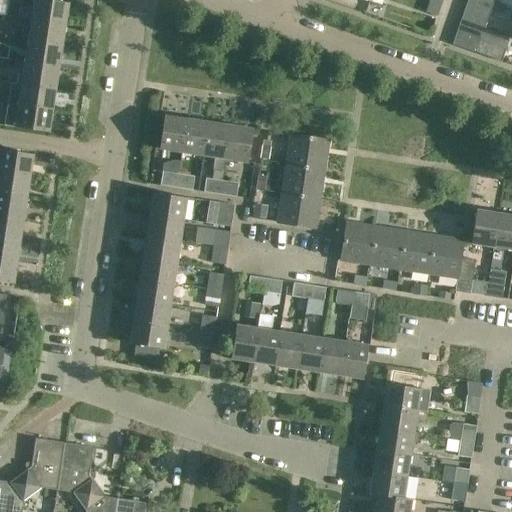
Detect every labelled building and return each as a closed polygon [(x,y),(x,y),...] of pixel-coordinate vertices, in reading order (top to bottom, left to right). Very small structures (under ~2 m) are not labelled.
[(31,20),(65,25),(68,3),(45,0),(34,0),(33,8),(19,6),(17,19),(31,21),(31,20)] [(430,0),(426,13),(437,16),(438,17),(443,1),(438,0),(430,0)] [(485,27),(494,0),(467,0),(467,1),(461,20),(485,27)] [(62,47),(65,25),(31,20),(31,21),(28,41),(62,47)] [(461,20),(460,24),(452,45),(476,53),(485,27),(461,20)] [(510,36),(485,27),(476,53),(501,62),(505,50),(506,50),(510,36)] [(58,68),(62,47),(28,41),(25,63),(58,68)] [(16,84),(55,90),(58,68),(25,63),(23,75),(18,74),(16,84)] [(18,106),(52,111),(55,90),(16,84),(11,83),(7,104),(18,106)] [(52,111),(18,106),(15,128),(49,133),(52,111)] [(181,153),(186,119),(164,116),(159,150),(181,153)] [(208,123),(186,119),(181,153),(203,156),(208,123)] [(208,123),(203,156),(215,158),(212,179),(206,179),(204,193),(221,195),(223,181),(226,160),(225,160),(230,126),(208,123)] [(253,130),(230,126),(225,160),(226,160),(247,163),(253,130)] [(290,135),(286,165),(320,170),(324,171),(326,155),(322,153),(324,142),(328,142),(328,141),(290,135)] [(261,146),(259,159),(268,160),(270,147),(261,146)] [(0,171),(30,176),(33,155),(0,149),(0,171)] [(318,182),(320,170),(286,165),(282,194),(315,199),(319,200),(322,184),(318,182)] [(0,193),(27,198),(30,176),(0,171),(0,193)] [(162,172),(162,174),(151,172),(149,184),(176,189),(178,174),(162,172)] [(195,177),(178,174),(176,189),(192,191),(195,177)] [(257,176),(255,189),(265,190),(266,177),(257,176)] [(238,184),(223,181),(221,195),(236,198),(238,184)] [(0,216),(23,220),(27,198),(0,193),(0,216)] [(153,193),(149,215),(183,220),(186,198),(153,193)] [(313,211),(315,199),(282,194),(277,223),(315,229),(317,213),(313,211)] [(232,222),(234,205),(220,203),(218,220),(232,222)] [(254,204),(252,217),(266,219),(268,206),(254,204)] [(493,247),(498,214),(476,210),(471,244),(493,247)] [(511,216),(498,214),(493,247),(511,250),(511,216)] [(183,220),(149,215),(146,236),(180,241),(183,220)] [(0,238),(20,241),(23,220),(0,216),(0,238)] [(376,228),(360,225),(358,229),(347,227),(347,223),(346,223),(340,261),(370,265),(376,232),(376,228)] [(216,230),(213,247),(227,249),(230,233),(216,230)] [(387,234),(376,232),(370,265),(399,270),(404,236),(405,232),(389,230),(387,234)] [(416,238),(404,236),(399,270),(428,274),(433,241),(434,237),(418,234),(416,238)] [(146,236),(143,258),(176,263),(180,241),(146,236)] [(0,260),(17,263),(20,241),(0,238),(0,260)] [(445,242),(433,241),(428,274),(457,279),(463,241),(447,239),(445,242)] [(227,249),(213,247),(211,263),(225,265),(227,249)] [(143,258),(140,279),(173,285),(176,263),(143,258)] [(0,260),(0,282),(13,284),(17,263),(0,260)] [(209,273),(207,289),(221,291),(223,275),(209,273)] [(247,290),(263,293),(266,279),(249,276),(247,290)] [(136,301),(170,306),(173,285),(140,279),(136,301)] [(266,279),(263,293),(280,295),(282,281),(266,279)] [(472,280),(469,294),(486,297),(488,283),(472,280)] [(384,282),(383,290),(394,291),(395,284),(384,282)] [(291,297),(307,299),(309,285),(293,283),(291,297)] [(504,285),(488,283),(486,297),(502,299),(504,285)] [(413,284),(412,294),(425,296),(427,286),(413,284)] [(309,285),(307,299),(323,302),(326,288),(309,285)] [(218,308),(221,291),(207,289),(204,305),(218,308)] [(335,304),(351,306),(353,292),(337,290),(335,304)] [(439,291),(437,298),(449,300),(450,293),(439,291)] [(353,292),(351,306),(375,310),(377,296),(353,292)] [(136,301),(133,322),(166,328),(170,306),(136,301)] [(245,302),(242,318),(258,320),(260,304),(245,302)] [(275,366),(280,332),(271,331),(273,317),(259,315),(257,329),(258,329),(253,362),(275,366)] [(200,332),(214,334),(217,318),(203,316),(200,332)] [(166,328),(133,322),(130,344),(163,349),(166,328)] [(258,329),(257,329),(236,326),(231,359),(253,362),(258,329)] [(214,334),(200,332),(198,348),(212,350),(214,334)] [(297,369),(302,336),(280,332),(275,366),(297,369)] [(319,373),(324,339),(302,336),(297,369),(319,373)] [(324,339),(319,373),(341,376),(346,342),(324,339)] [(346,342),(341,376),(363,379),(368,346),(346,342)] [(199,365),(197,375),(207,376),(208,366),(199,365)] [(383,406),(417,411),(420,389),(386,384),(383,406)] [(464,413),(478,415),(481,398),(467,396),(464,413)] [(383,406),(380,428),(421,434),(421,433),(413,432),(417,411),(383,406)] [(474,442),(476,426),(452,423),(449,426),(447,438),(460,440),(474,442)] [(380,428),(376,450),(417,456),(410,454),(411,443),(419,444),(421,434),(380,428)] [(10,482),(0,480),(0,511),(20,511),(22,501),(39,488),(57,491),(64,443),(35,439),(31,467),(10,482)] [(474,442),(460,440),(457,457),(471,459),(474,442)] [(93,448),(64,443),(57,491),(72,493),(84,510),(83,511),(114,511),(117,499),(104,497),(89,476),(93,448)] [(373,472),(406,477),(408,466),(416,467),(417,456),(376,450),(373,472)] [(441,481),(454,483),(467,485),(469,470),(456,468),(443,466),(441,481)] [(370,494),(378,496),(411,501),(411,499),(403,498),(406,477),(373,472),(370,494)] [(454,483),(451,500),(464,502),(467,485),(454,483)] [(378,496),(375,511),(409,511),(411,501),(378,496)] [(144,511),(146,503),(117,499),(114,511),(144,511)]
